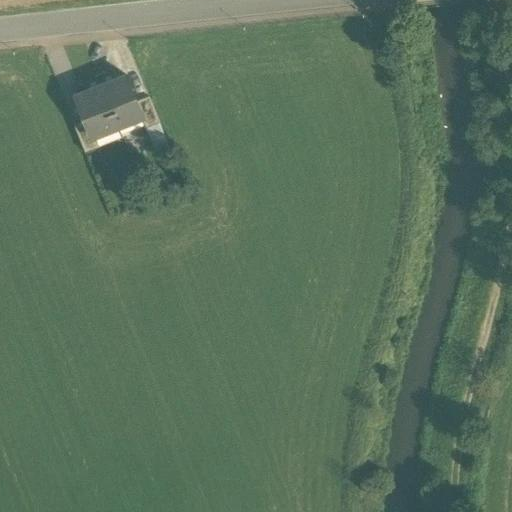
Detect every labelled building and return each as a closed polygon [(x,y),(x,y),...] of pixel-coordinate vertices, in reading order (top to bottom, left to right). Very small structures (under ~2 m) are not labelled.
[(126,75),(101,85),(118,126),(141,117),(143,116),(137,101),(126,75)] [(101,85),(76,95),(87,121),(93,136),(94,135),(118,126),(101,85)] [(159,123),(149,96),(137,101),(143,116),(141,117),(146,128),(147,127),(159,123)] [(93,136),(87,121),(75,126),(85,152),(99,147),(94,135),(93,136)] [(159,123),(147,127),(156,150),(168,145),(159,123)]
